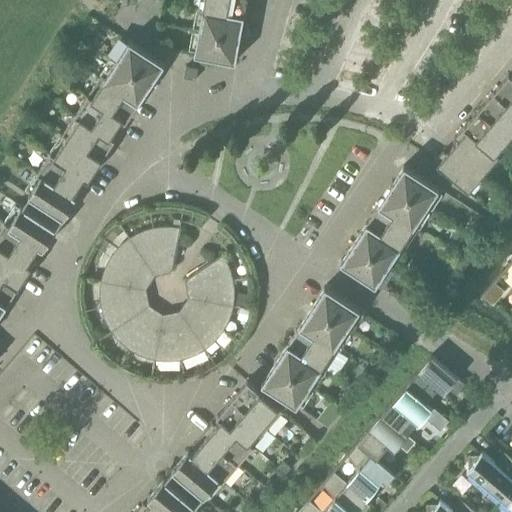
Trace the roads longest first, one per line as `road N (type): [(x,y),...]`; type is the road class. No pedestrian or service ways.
road 1 (residential): [(101,511),(173,428),(33,315)]
road 2 (residential): [(503,387),(316,261)]
road 3 (residential): [(316,261),(134,165)]
road 4 (residential): [(251,91),(378,108),(435,131)]
road 5 (residential): [(33,315),(134,165)]
road 6 (residential): [(399,511),(503,387)]
road 7 (residential): [(134,165),(163,123),(200,93),(251,91)]
road 8 (residential): [(316,261),(393,145)]
